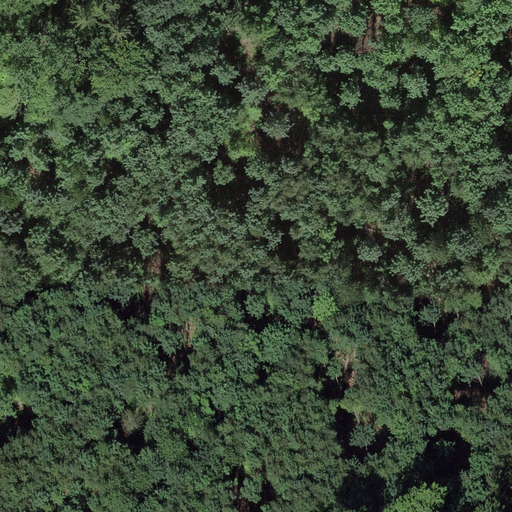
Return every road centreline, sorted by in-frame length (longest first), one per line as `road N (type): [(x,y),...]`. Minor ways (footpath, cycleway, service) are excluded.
road 1 (track): [(511,226),(417,274),(324,340),(152,511)]
road 2 (track): [(0,118),(166,13),(200,0)]
